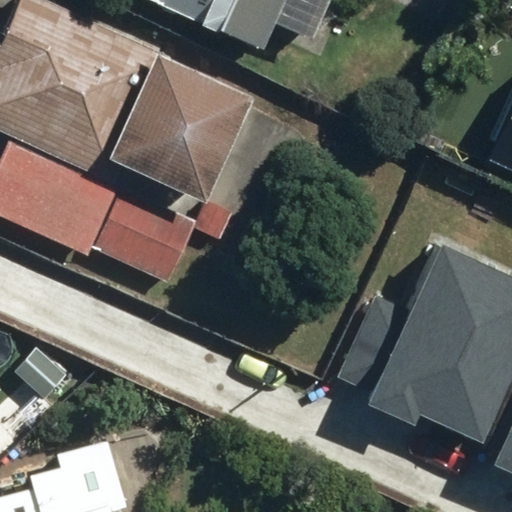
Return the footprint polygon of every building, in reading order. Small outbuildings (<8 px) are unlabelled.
[(251,91),(49,0),(12,0),(0,28),(0,133),(7,137),(0,150),(0,217),(83,254),(89,242),(163,275),(186,224),(217,238),(232,205),(205,193),(251,91)] [(319,0),(167,0),(257,43),(271,14),(305,30),(319,0)] [(472,436),(511,347),(511,273),(432,237),(403,303),(377,291),(339,374),(364,386),(359,398),(414,423),(419,412),(472,436)] [(511,390),(481,458),(511,471),(511,390)] [(68,468),(0,484),(0,511),(119,511),(115,495),(78,504),(68,468)]
